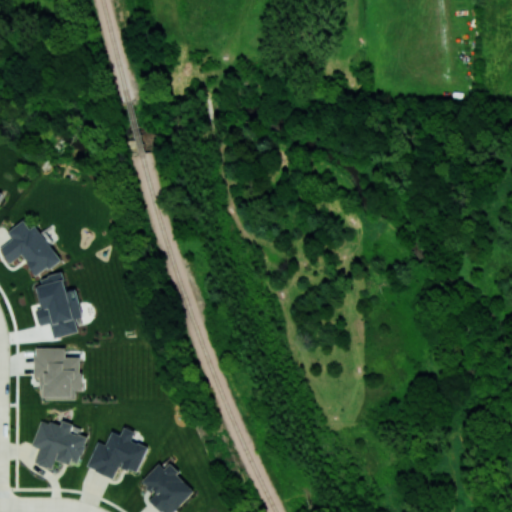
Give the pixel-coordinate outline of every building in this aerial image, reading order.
[(22,254),(37,276),(60,259),(36,224),(30,228),(24,220),(8,231),(13,238),(0,247),(10,262),(22,254)] [(79,332),(75,317),(83,315),(77,288),(68,290),(63,272),(39,278),(46,306),(37,308),(41,325),(51,323),(55,338),(79,332)] [(41,396),(77,396),(77,390),(82,390),(82,356),(66,357),(66,346),(35,346),(35,376),(41,376),(41,396)] [(35,463),(52,468),(56,458),(79,465),(87,436),(71,431),(73,423),(62,420),(61,425),(41,419),(33,446),(39,448),(35,463)] [(148,446),(132,440),(135,431),(125,426),(122,434),(112,430),(107,444),(98,440),(87,467),(114,478),(119,465),(138,472),(148,446)] [(162,511),(174,511),(195,489),(169,464),(165,468),(159,462),(141,481),(155,494),(149,500),(162,511)]
